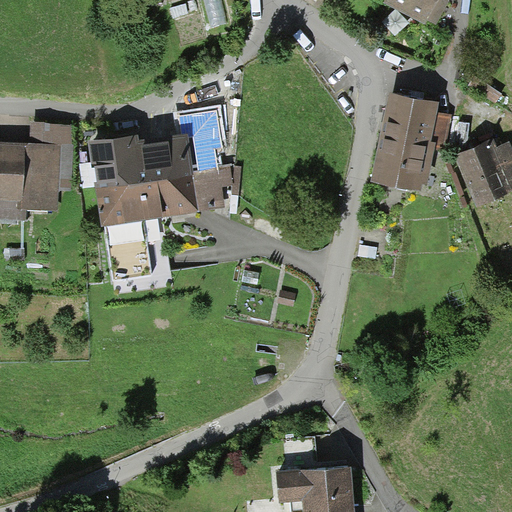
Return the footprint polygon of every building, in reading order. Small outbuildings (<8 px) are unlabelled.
[(389,0),(415,14),(437,25),(449,1),(447,0),(389,0)] [(375,183),(425,192),(440,107),(390,99),(375,183)] [(28,213),(60,213),(60,186),(75,186),(75,126),(31,125),(31,146),(0,145),(0,222),(28,223),(28,213)] [(190,193),(184,135),(96,144),(104,226),(165,219),(163,196),(190,193)] [(199,188),(237,182),(230,135),(201,140),(206,172),(197,173),(199,188)] [(478,205),(511,189),(511,155),(508,147),(505,140),(457,161),(478,205)] [(165,219),(104,226),(113,295),(174,287),(165,219)] [(355,511),(352,466),(279,472),(281,498),(302,496),(303,511),(355,511)]
